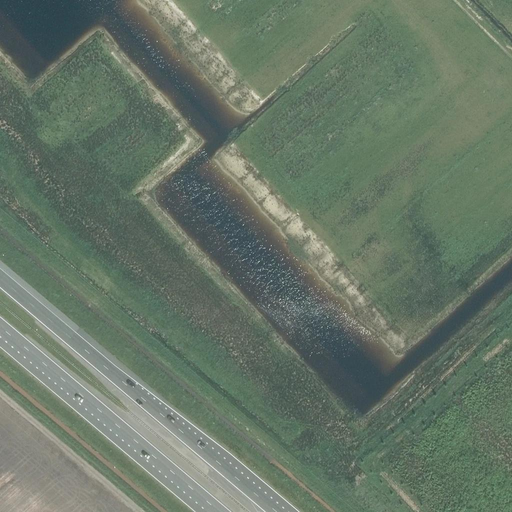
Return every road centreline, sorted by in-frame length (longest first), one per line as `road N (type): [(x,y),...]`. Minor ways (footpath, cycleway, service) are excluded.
road 1 (motorway): [(275,511),(0,278)]
road 2 (motorway): [(4,333),(217,511)]
road 3 (unclassified): [(138,511),(0,394)]
